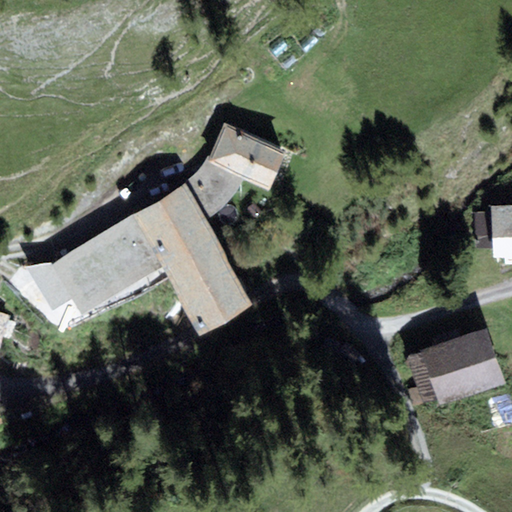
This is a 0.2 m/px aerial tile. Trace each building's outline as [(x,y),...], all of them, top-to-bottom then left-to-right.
[(287,151),(225,124),(209,161),(245,177),(270,188),(287,151)] [(184,182),(185,185),(205,219),(218,212),(231,201),(238,190),(245,177),(209,161),(206,159),(201,168),(194,174),(184,182)] [(205,219),(185,185),(132,216),(162,267),(197,329),(251,298),(205,219)] [(506,264),(511,263),(511,205),(492,207),(492,212),(475,213),(476,249),(494,248),(494,258),(506,257),(506,264)] [(132,216),(52,263),(26,267),(53,310),(73,298),(82,314),(162,267),(132,216)] [(0,345),(10,315),(0,311),(0,345)] [(420,350),(439,405),(506,383),(487,327),(420,350)]
